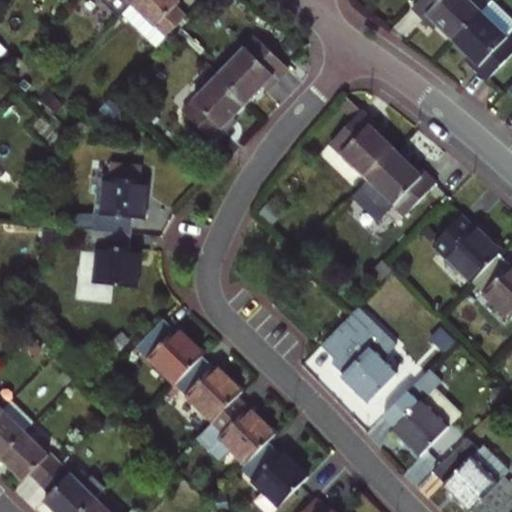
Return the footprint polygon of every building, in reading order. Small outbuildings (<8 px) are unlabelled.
[(128,17),(139,5),(143,0),(104,0),(124,20),(128,17)] [(184,0),(143,0),(139,5),(171,36),(178,28),(193,14),(183,5),(186,1),(184,0)] [(435,20),(455,40),(492,2),(489,0),(420,0),(414,8),(431,24),(435,20)] [(511,31),(511,21),(492,2),(455,40),(474,59),(470,63),(487,80),(511,54),(511,39),(508,36),(511,31)] [(139,5),(128,17),(159,48),(171,36),(139,5)] [(255,31),(219,68),(249,97),(267,78),(271,81),(287,64),(255,31)] [(217,138),(249,97),(219,68),(183,106),(217,138)] [(365,112),(335,144),(371,180),(399,152),(379,133),(382,128),(365,112)] [(437,183),(399,152),(371,180),(407,215),(437,183)] [(98,214),(97,224),(96,231),(134,235),(136,218),(147,219),(151,182),(109,176),(105,214),(98,214)] [(164,241),(196,254),(207,227),(175,215),(164,241)] [(438,244),(476,282),(504,253),(478,226),(465,216),(438,244)] [(75,222),(75,229),(96,231),(97,224),(75,222)] [(132,248),(134,235),(96,231),(95,235),(94,244),(102,245),(98,283),(138,288),(143,250),(132,248)] [(511,260),(504,253),(476,282),(511,317),(511,260)] [(364,305),(326,344),(340,358),(337,362),(348,373),(347,375),(374,401),(403,371),(388,357),(402,342),(364,305)] [(145,349),(180,383),(206,357),(210,353),(168,318),(137,350),(141,354),(145,349)] [(218,421),(240,398),(248,391),(206,357),(180,383),(218,421)] [(387,410),(436,460),(464,433),(455,423),(469,409),(430,369),(387,410)] [(215,447),(211,451),(224,463),(238,449),(252,462),(273,441),(280,433),(240,398),(218,421),(203,436),(215,447)] [(0,399),(0,420),(11,410),(0,399)] [(0,420),(0,449),(7,457),(32,431),(38,425),(40,423),(18,402),(11,410),(0,420)] [(32,431),(44,441),(49,436),(38,425),(32,431)] [(32,431),(7,457),(31,480),(37,473),(47,482),(66,462),(44,441),(32,431)] [(199,440),(211,451),(215,447),(203,436),(199,440)] [(252,462),(246,468),(284,505),(312,476),(273,441),(252,462)] [(66,462),(47,482),(56,491),(50,499),(63,511),(86,511),(102,497),(88,484),(66,462)] [(94,478),(88,484),(102,497),(107,491),(94,478)] [(117,511),(102,497),(86,511),(117,511)] [(319,497),(304,511),(338,511),(332,505),(329,507),(319,497)] [(511,511),(511,500),(500,511),(511,511)]
